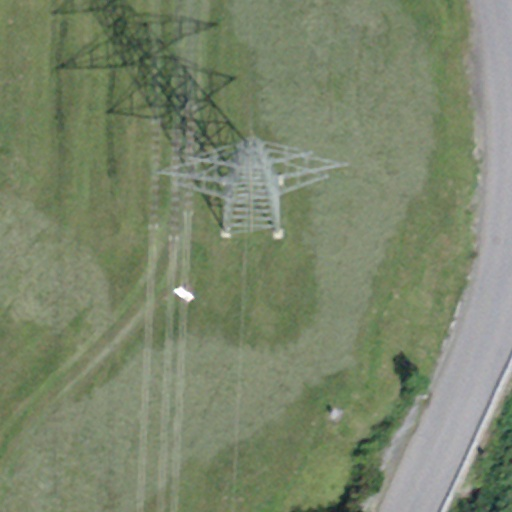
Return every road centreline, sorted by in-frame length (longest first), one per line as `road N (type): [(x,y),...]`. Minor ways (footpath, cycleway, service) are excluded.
road 1 (track): [(0,496),(35,413),(147,301),(175,259),(200,0)]
road 2 (tertiary): [(511,266),(484,356),(412,511)]
